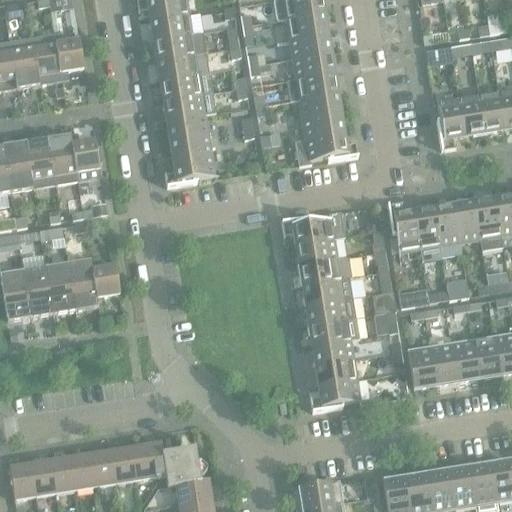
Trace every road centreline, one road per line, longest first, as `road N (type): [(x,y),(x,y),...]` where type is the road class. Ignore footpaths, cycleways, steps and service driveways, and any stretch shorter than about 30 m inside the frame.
road 1 (residential): [(144,228),(391,179),(359,0)]
road 2 (residential): [(511,424),(258,465)]
road 3 (residential): [(144,228),(110,0)]
road 4 (residential): [(0,434),(145,412),(185,386)]
road 5 (residential): [(185,386),(162,352),(144,228)]
